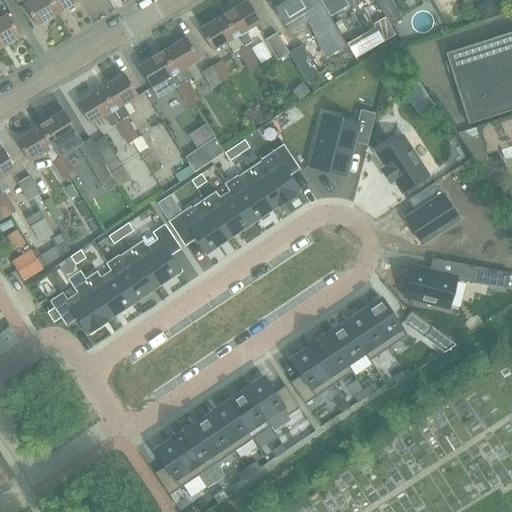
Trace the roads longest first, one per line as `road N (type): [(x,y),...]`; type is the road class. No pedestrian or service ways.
road 1 (residential): [(83,371),(114,423),(145,422),(361,272),(367,248),(355,224),(316,218)]
road 2 (residential): [(316,218),(83,371)]
road 3 (residential): [(0,105),(178,0)]
